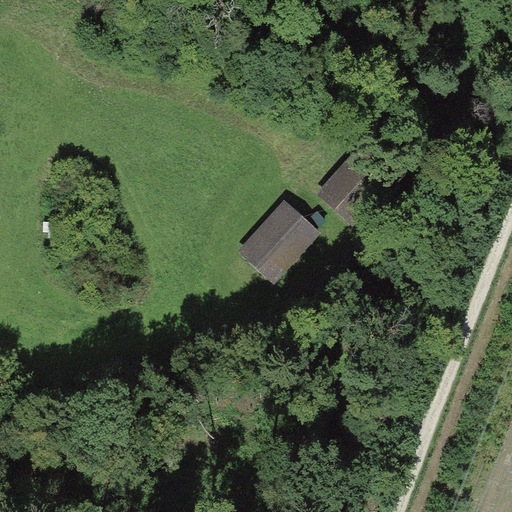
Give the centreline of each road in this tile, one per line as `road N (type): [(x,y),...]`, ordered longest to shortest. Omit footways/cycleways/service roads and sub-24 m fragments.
road 1 (track): [(405,511),(511,232)]
road 2 (track): [(236,321),(442,408)]
